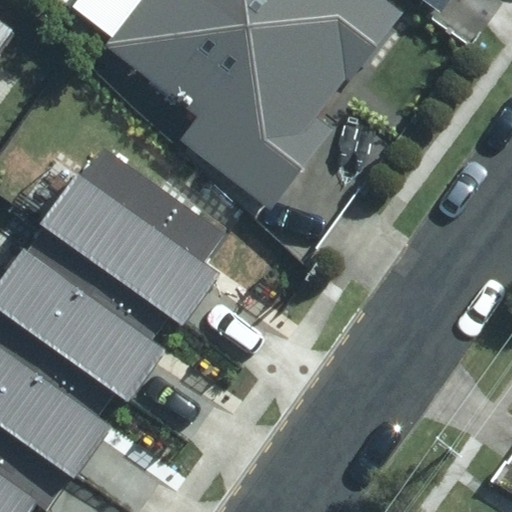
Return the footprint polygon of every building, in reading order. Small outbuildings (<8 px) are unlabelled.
[(137,0),(95,55),(186,124),(169,146),(262,217),(324,137),(307,123),(334,88),(340,93),(395,22),(366,0),(137,0)] [(402,0),(432,21),(446,0),(402,0)] [(21,260),(31,267),(154,352),(165,360),(194,318),(182,309),(211,267),(89,182),(71,207),(62,201),(21,260)] [(0,297),(0,347),(110,424),(117,429),(140,396),(129,388),(154,352),(31,267),(19,283),(13,279),(0,297)] [(0,472),(56,511),(68,511),(97,471),(83,462),(110,424),(0,347),(0,472)] [(56,511),(0,472),(0,511),(56,511)]
